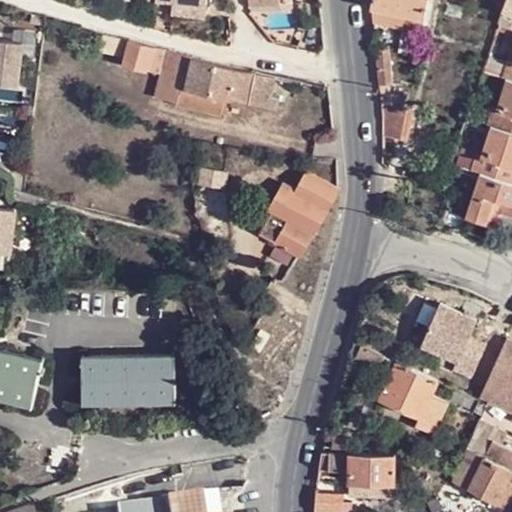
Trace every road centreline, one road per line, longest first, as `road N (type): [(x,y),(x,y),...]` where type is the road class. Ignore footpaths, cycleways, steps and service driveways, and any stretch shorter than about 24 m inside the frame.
road 1 (residential): [(300,440),(167,456),(0,507)]
road 2 (tertiary): [(346,0),(361,126),(356,243)]
road 3 (tertiary): [(356,243),(300,440)]
road 4 (residential): [(356,243),(442,256),(511,282)]
